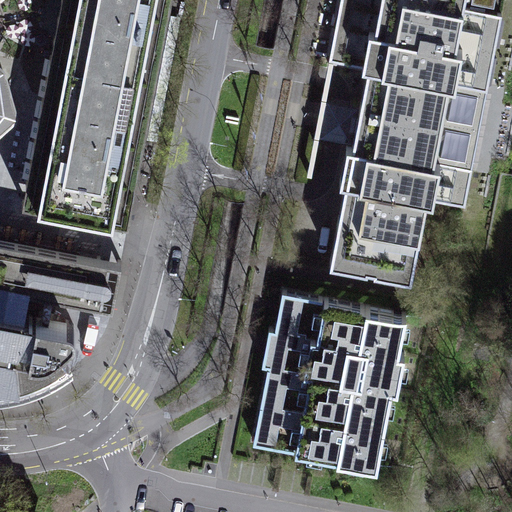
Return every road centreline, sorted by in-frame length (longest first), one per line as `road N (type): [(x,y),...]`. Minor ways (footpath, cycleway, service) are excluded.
road 1 (tertiary): [(79,437),(107,417),(148,333),(220,0)]
road 2 (residential): [(125,484),(300,511)]
